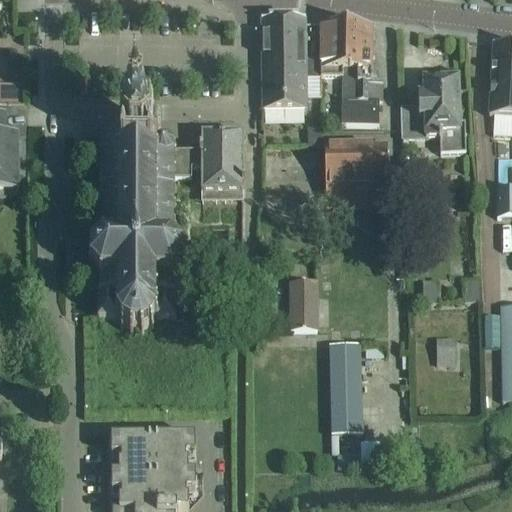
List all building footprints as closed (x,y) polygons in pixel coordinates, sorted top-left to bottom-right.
[(305,22),(261,23),(262,83),(262,114),(282,114),(305,114),(305,102),(319,101),(319,81),(318,31),(305,31),(305,22)] [(341,72),(342,29),(321,28),(320,80),(340,80),(340,92),(340,131),(376,132),(377,105),(354,105),(355,72),(341,72)] [(371,29),(342,29),(341,72),(355,72),(354,105),(377,105),(382,105),(382,88),(371,87),(371,29)] [(489,120),(511,121),(511,49),(493,48),(489,120)] [(440,156),(464,155),(463,126),(460,126),(459,114),(458,114),(457,79),(437,79),(437,85),(424,85),(425,98),(418,98),(418,97),(417,97),(417,99),(418,99),(418,111),(400,112),(400,115),(402,115),(402,142),(437,141),(437,143),(440,143),(440,156)] [(24,87),(8,87),(8,103),(24,103),(24,87)] [(5,115),(0,115),(0,190),(19,190),(18,171),(16,171),(16,159),(18,159),(18,137),(4,138),(3,130),(6,130),(5,115)] [(101,139),(98,139),(98,141),(101,141),(101,245),(98,245),(98,247),(100,247),(92,255),(90,254),(89,256),(92,257),(92,269),(89,270),(90,272),(92,272),(100,279),(98,280),(98,282),(101,282),(101,297),(98,297),(98,323),(116,323),(119,322),(123,329),(120,332),(122,333),(124,331),(131,334),(130,338),(132,338),(133,335),(141,335),(142,338),(144,338),(143,334),(150,331),(152,333),(153,332),(151,329),(159,323),(183,323),(183,309),(184,309),(184,298),(173,298),(173,282),(176,282),(176,280),(174,280),(182,272),(184,273),(185,271),(183,270),(182,257),(185,256),(185,254),(182,255),(174,247),(176,247),(176,245),(173,245),(173,183),(191,183),(191,173),(201,173),(201,197),(243,197),(243,189),(245,189),(245,185),(243,185),(243,138),(201,138),(201,154),(174,154),(174,151),(176,150),(175,148),(173,149),(169,145),(170,143),(168,142),(167,144),(161,144),(161,141),(158,138),(153,138),(153,132),(155,132),(155,127),(153,127),(153,125),(148,125),(148,127),(126,127),(126,125),(122,125),(122,127),(120,127),(120,131),(122,131),(122,139),(103,139),(103,136),(101,136),(101,139)] [(326,212),(346,212),(387,211),(385,148),(324,150),(326,212)] [(511,191),(497,191),(497,223),(511,222),(511,191)] [(290,288),(291,336),(316,336),(316,287),(290,288)] [(511,406),(511,310),(500,311),(502,407),(511,406)] [(455,344),(436,344),(436,362),(456,362),(455,344)] [(359,358),(329,358),(331,449),(362,448),(359,358)] [(188,511),(189,501),(186,501),(186,495),(196,495),(196,477),(188,477),(188,465),(186,465),(186,459),(196,459),(195,441),(111,442),(111,460),(121,460),(121,466),(119,466),(119,478),(112,478),(112,496),(121,496),(121,502),(119,502),(119,511),(188,511)]
